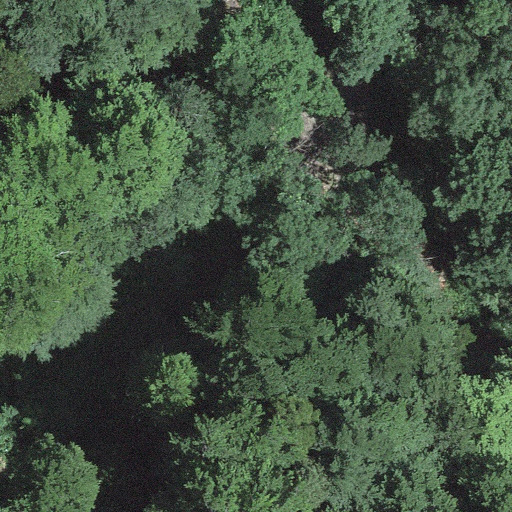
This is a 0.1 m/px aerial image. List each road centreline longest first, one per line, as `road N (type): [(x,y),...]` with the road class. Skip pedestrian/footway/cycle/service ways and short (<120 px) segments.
road 1 (track): [(225,0),(320,148),(348,150),(356,122),(349,84),(319,0)]
road 2 (track): [(348,150),(471,322),(511,352)]
